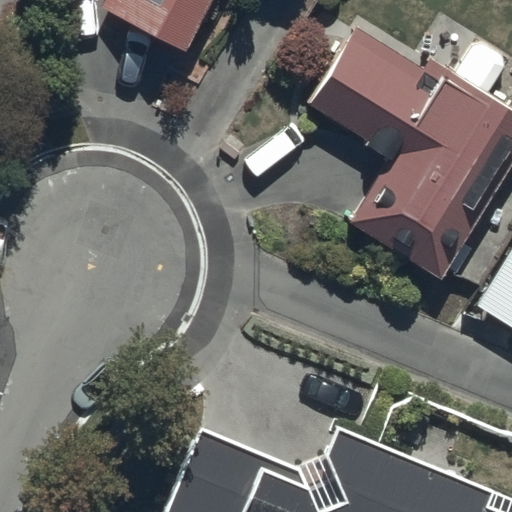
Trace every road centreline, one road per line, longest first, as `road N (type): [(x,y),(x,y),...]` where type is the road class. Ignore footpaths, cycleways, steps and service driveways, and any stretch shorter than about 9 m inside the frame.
road 1 (residential): [(64,305),(177,289),(271,295),(511,383)]
road 2 (residential): [(0,463),(64,305)]
